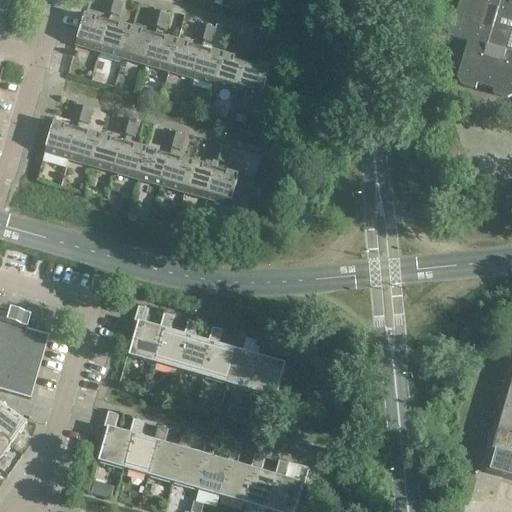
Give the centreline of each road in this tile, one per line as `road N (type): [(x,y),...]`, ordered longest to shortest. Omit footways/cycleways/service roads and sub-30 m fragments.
road 1 (residential): [(14,511),(49,448),(86,307),(0,280)]
road 2 (secondary): [(393,383),(401,333),(388,219),(377,192)]
road 3 (secondary): [(356,0),(377,192)]
road 4 (secondary): [(377,192),(374,273),(393,383)]
road 5 (residential): [(0,197),(36,55)]
road 6 (secondary): [(393,383),(406,511)]
